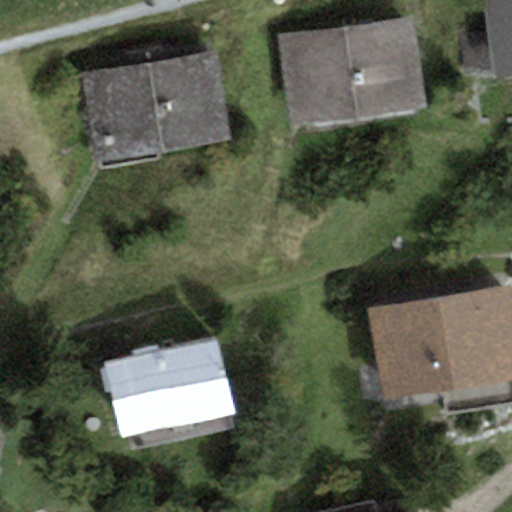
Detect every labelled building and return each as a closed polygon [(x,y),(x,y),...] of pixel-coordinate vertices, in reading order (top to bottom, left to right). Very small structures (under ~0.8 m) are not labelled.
[(511,0),(484,0),(495,77),(511,74),(511,0)] [(414,16),(280,35),(293,127),(427,107),(414,16)] [(133,64),(81,72),(96,162),(232,139),(217,50),(166,59),(164,46),(131,52),(133,64)] [(511,290),(511,286),(369,308),(384,399),(441,390),(444,413),(511,402),(511,382),(511,381),(511,380),(511,290)] [(219,337),(104,363),(122,439),(143,434),(144,441),(181,433),(179,427),(236,414),(219,337)]
